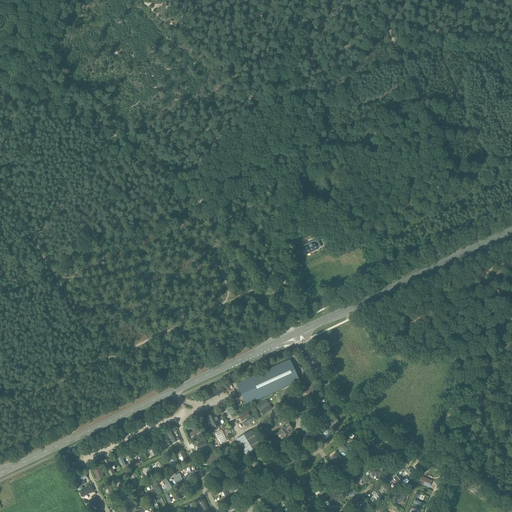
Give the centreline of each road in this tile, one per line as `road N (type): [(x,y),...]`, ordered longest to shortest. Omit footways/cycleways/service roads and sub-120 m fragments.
road 1 (track): [(59,283),(212,213),(122,138),(0,81)]
road 2 (track): [(0,410),(230,299),(273,293),(217,223)]
road 3 (secondary): [(0,473),(297,332)]
road 4 (tertiary): [(511,511),(326,384),(297,332)]
road 5 (track): [(280,135),(449,186),(511,155)]
road 6 (secondary): [(297,332),(511,231)]
road 7 (track): [(287,310),(277,184),(285,90)]
road 8 (track): [(372,0),(460,184)]
road 9 (track): [(101,361),(0,184)]
road 10 (track): [(285,90),(241,70),(140,0)]
